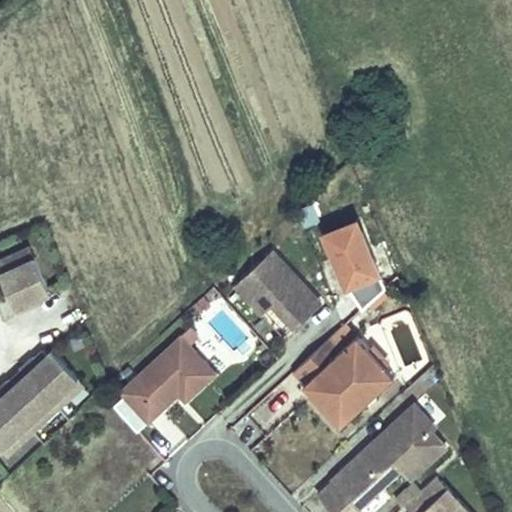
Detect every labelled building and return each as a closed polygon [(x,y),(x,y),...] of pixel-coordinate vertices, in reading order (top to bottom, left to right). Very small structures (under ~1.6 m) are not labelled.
[(346,285),(385,270),(361,209),(322,224),(346,285)] [(36,255),(32,245),(14,254),(18,264),(36,255)] [(273,252),(236,287),(261,315),(272,305),(294,328),(309,314),(303,307),(314,297),(273,252)] [(36,255),(18,264),(14,254),(0,259),(0,267),(19,310),(34,304),(32,299),(43,294),(52,290),(36,255)] [(354,284),(360,300),(390,290),(384,274),(354,284)] [(321,304),(314,297),(303,307),(309,314),(321,304)] [(261,315),(283,338),(294,328),(272,305),(261,315)] [(231,343),(241,334),(225,316),(215,325),(231,343)] [(357,335),(340,350),(330,339),(311,356),(293,373),(305,386),(314,377),(342,408),(386,367),(357,335)] [(214,374),(180,336),(119,391),(147,421),(177,394),(184,401),(214,374)] [(79,374),(53,346),(48,351),(39,360),(35,356),(33,354),(21,365),(23,367),(27,370),(13,383),(9,379),(8,378),(0,385),(0,443),(2,446),(16,433),(22,439),(45,418),(39,411),(53,399),(59,405),(70,394),(65,387),(79,374)] [(48,351),(44,347),(35,356),(39,360),(48,351)] [(27,370),(23,367),(9,379),(13,383),(27,370)] [(395,376),(386,367),(342,408),(314,377),(305,386),(341,425),(395,376)] [(84,381),(79,374),(65,387),(70,394),(84,381)] [(59,405),(53,399),(39,411),(45,418),(59,405)] [(434,428),(414,406),(386,431),(392,437),(380,448),(374,442),(332,481),(334,483),(320,496),(334,511),(341,511),(352,503),(358,510),(401,470),(410,481),(446,448),(430,431),(434,428)] [(392,437),(386,431),(374,442),(380,448),(392,437)] [(16,433),(2,446),(8,452),(22,439),(16,433)] [(467,511),(436,477),(404,507),(408,511),(467,511)]
